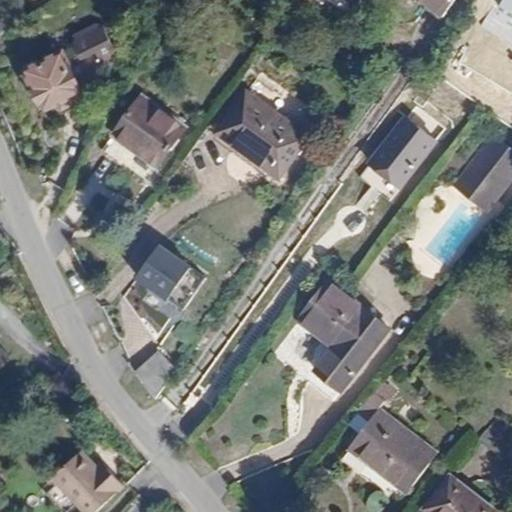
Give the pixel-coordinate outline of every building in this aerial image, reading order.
[(446,15),(449,10),(434,0),(431,0),(429,4),(446,15)] [(455,0),(434,0),(449,10),(455,0)] [(6,9),(0,13),(0,32),(15,22),(6,9)] [(88,52),(76,59),(86,78),(106,67),(110,58),(121,51),(124,42),(113,22),(102,20),(85,30),(82,39),(88,52)] [(25,36),(15,22),(0,32),(0,50),(2,53),(25,36)] [(68,105),(84,97),(81,90),(89,86),(86,78),(76,59),(70,47),(48,58),(43,56),(34,60),(31,69),(35,78),(40,79),(50,99),(62,94),(68,105)] [(81,90),(84,97),(92,93),(89,86),(81,90)] [(279,173),(309,133),(251,90),(221,131),(279,173)] [(120,132),(164,164),(189,128),(145,97),(120,132)] [(438,143),(401,115),(366,159),(403,188),(438,143)] [(511,179),(511,139),(498,129),(466,171),(500,196),(511,179)] [(190,267),(160,246),(138,277),(168,298),(190,267)] [(381,339),(322,294),(293,333),(327,359),(309,383),(334,402),(381,339)] [(135,325),(160,336),(168,317),(143,306),(135,325)] [(0,369),(17,354),(0,335),(0,369)] [(146,364),(167,390),(187,361),(170,343),(146,364)] [(355,439),(413,485),(443,445),(386,399),(392,391),(380,382),(365,405),(375,413),(355,439)] [(511,411),(507,407),(488,432),(507,447),(511,440),(511,411)] [(53,476),(65,489),(105,452),(92,438),(53,476)] [(114,462),(119,456),(112,449),(107,454),(114,462)] [(105,452),(65,489),(76,501),(87,489),(101,504),(135,473),(119,456),(114,462),(107,454),(105,452)] [(459,471),(435,502),(447,511),(501,511),(506,507),(459,471)]
